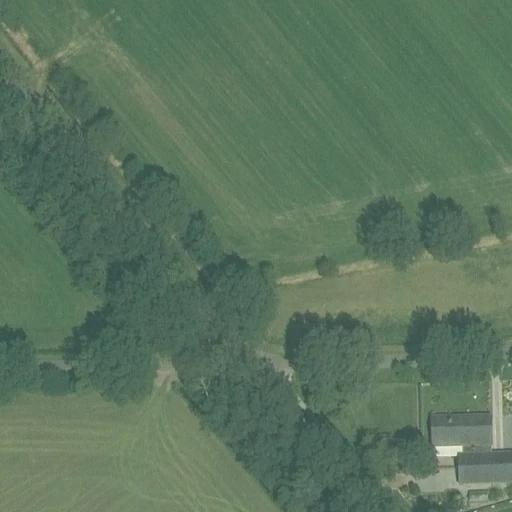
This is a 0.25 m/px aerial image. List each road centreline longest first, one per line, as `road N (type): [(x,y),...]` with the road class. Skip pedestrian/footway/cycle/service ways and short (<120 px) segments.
road 1 (unclassified): [(251,361),(0,59)]
road 2 (unclassified): [(251,361),(511,354)]
road 3 (unclassified): [(0,371),(251,361)]
road 4 (track): [(375,511),(251,361)]
